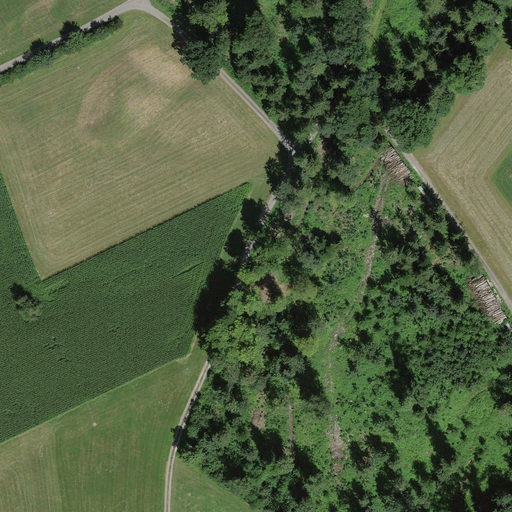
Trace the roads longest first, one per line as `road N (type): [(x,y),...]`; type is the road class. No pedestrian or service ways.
road 1 (track): [(138,0),(181,29),(294,149),(171,447),(166,511)]
road 2 (track): [(294,149),(386,26),(388,0)]
road 3 (track): [(0,70),(137,0)]
